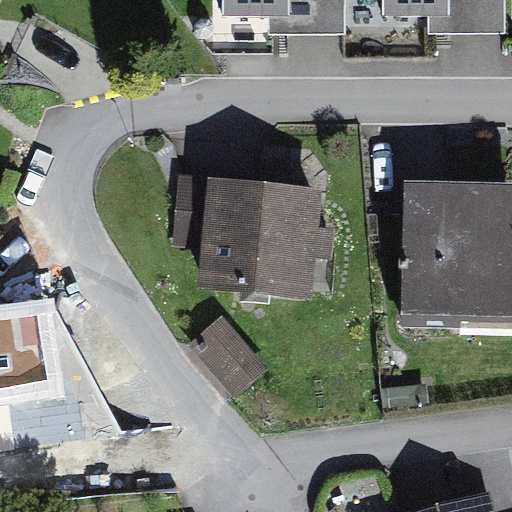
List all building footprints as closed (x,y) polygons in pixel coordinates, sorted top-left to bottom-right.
[(287,0),(221,0),(221,28),(287,29),(287,0)] [(449,0),(379,0),(379,29),(449,30),(449,0)] [(316,198),(207,191),(200,294),(309,301),(316,198)] [(511,195),(404,192),(399,318),(511,321),(511,195)] [(228,331),(196,356),(236,407),(268,381),(228,331)]
